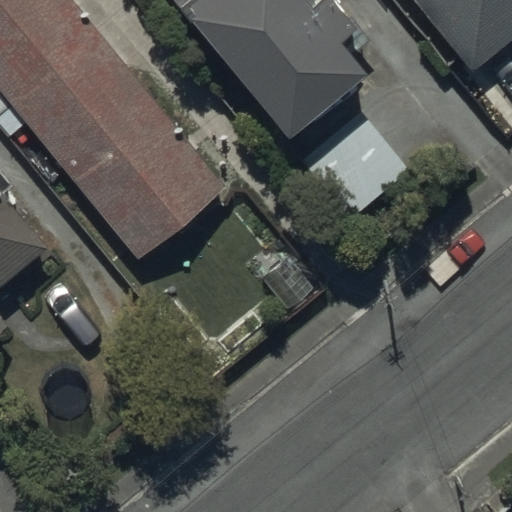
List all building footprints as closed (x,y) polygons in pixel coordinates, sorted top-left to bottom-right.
[(83,0),(0,0),(0,84),(12,99),(0,108),(0,119),(22,147),(41,132),(149,262),(239,189),(83,0)] [(194,0),(177,15),(223,70),(235,61),(305,145),(381,81),(352,47),(368,34),(339,0),(338,0),(324,12),(313,0),(194,0)] [(511,48),(511,0),(421,0),(482,73),(511,48)] [(365,116),(300,168),(346,225),(411,174),(365,116)] [(0,291),(45,255),(0,201),(0,329),(4,326),(0,320),(0,291)]
